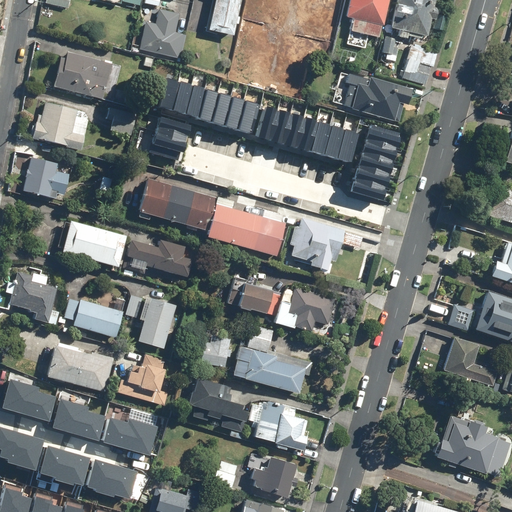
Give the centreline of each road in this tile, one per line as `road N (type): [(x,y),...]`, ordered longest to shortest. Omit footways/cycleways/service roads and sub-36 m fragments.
road 1 (residential): [(340,511),(422,226)]
road 2 (residential): [(188,158),(422,226)]
road 3 (residential): [(422,226),(485,0)]
road 4 (residential): [(24,0),(0,126)]
